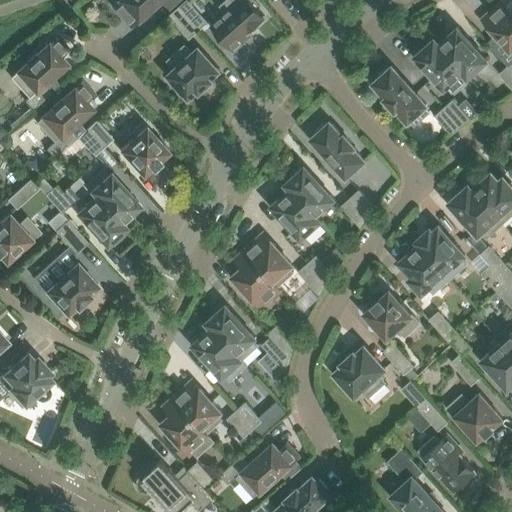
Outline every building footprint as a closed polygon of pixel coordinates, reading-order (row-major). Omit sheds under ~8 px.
[(163,0),(171,8),(179,0),(121,0),(115,6),(133,26),(161,0),(163,0)] [(208,22),(188,0),(186,0),(178,8),(199,30),(208,22)] [(230,48),(265,17),(264,17),(265,16),(256,6),(258,4),(254,0),(225,0),(220,5),(226,13),(211,26),(230,48)] [(511,12),(502,1),(483,19),(510,50),(511,48),(511,12)] [(511,6),(510,9),(502,1),(511,12),(511,6)] [(199,30),(178,8),(169,16),(189,39),(199,30)] [(487,59),(458,27),(439,43),(434,38),(468,76),(487,59)] [(44,83),(67,63),(60,55),(68,49),(56,36),(11,76),(28,96),(25,99),(22,104),(21,111),(24,117),(52,92),(44,83)] [(468,76),(434,38),(414,56),(444,89),(447,86),(452,91),(468,76)] [(210,78),(219,70),(199,47),(192,53),(185,45),(168,60),(175,68),(168,74),(189,97),(197,89),(199,91),(212,80),(210,78)] [(511,69),(508,65),(499,73),(511,87),(511,69)] [(426,105),(392,66),(389,68),(387,66),(374,78),(376,80),(373,82),(386,96),(384,97),(395,110),(397,108),(405,118),(406,116),(411,121),(426,108),(424,106),(426,105)] [(70,128),(92,107),(86,100),(93,94),(81,81),(36,121),(54,141),(46,148),(54,157),(78,137),(70,128)] [(471,120),(452,99),(443,107),(461,127),(471,120)] [(461,127),(443,107),(434,115),(451,134),(461,127)] [(113,138),(96,120),(87,128),(104,146),(113,138)] [(365,160),(353,147),(355,146),(344,134),(343,135),(330,121),(327,124),(325,122),(313,133),(314,135),(311,138),(346,176),(365,160)] [(169,151),(142,122),(130,133),(134,136),(121,148),(143,174),(152,165),(153,166),(160,159),(169,151)] [(104,146),(87,128),(78,136),(95,154),(104,146)] [(13,147),(12,139),(6,133),(0,138),(0,144),(2,146),(7,152),(13,147)] [(31,178),(42,168),(37,162),(28,162),(21,167),(31,178)] [(335,198),(305,165),(286,183),(315,215),(335,198)] [(140,204),(110,172),(107,174),(102,169),(86,183),(126,227),(127,227),(122,221),(140,204)] [(511,185),(503,176),(499,180),(491,172),(472,189),(502,223),(511,213),(511,185)] [(39,187),(31,178),(8,199),(16,208),(39,187)] [(126,227),(86,183),(86,184),(91,189),(75,203),(80,209),(77,211),(107,244),(126,227)] [(315,215),(286,183),(285,183),(290,188),(271,205),(301,238),(320,221),(315,216),(315,215)] [(71,204),(54,186),(45,194),(62,212),(71,204)] [(368,218),(376,207),(359,189),(350,197),(368,218)] [(502,223),(472,189),(466,195),(462,190),(449,202),(478,235),(481,232),(486,237),(502,223)] [(368,218),(350,197),(341,205),(357,224),(361,228),(368,218)] [(0,253),(7,261),(39,231),(27,217),(19,224),(9,213),(0,220),(0,253)] [(88,242),(67,219),(55,230),(76,253),(88,242)] [(465,254),(441,227),(436,231),(435,229),(433,230),(430,227),(416,240),(450,277),(466,263),(461,257),(465,254)] [(293,263),(264,233),(245,250),(280,290),(281,289),(278,286),(295,271),(290,265),(293,263)] [(450,277),(416,240),(415,240),(418,244),(403,257),(405,259),(401,263),(412,275),(409,278),(422,293),(429,287),(433,292),(450,277)] [(506,263),(489,245),(480,253),(490,264),(497,272),(506,263)] [(280,290),(245,250),(244,251),(251,259),(233,276),(261,307),(280,290)] [(333,273),(316,255),(307,263),(327,284),(333,273)] [(89,293),(98,285),(77,262),(47,289),(67,312),(76,304),(78,306),(91,294),(89,293)] [(327,284),(307,263),(298,271),(320,296),(327,284)] [(511,270),(506,263),(497,272),(506,283),(511,288),(511,270)] [(506,283),(497,272),(490,264),(481,273),(497,291),(506,283)] [(511,288),(506,283),(497,291),(511,307),(511,288)] [(419,322),(390,290),(381,298),(380,297),(373,304),(364,312),(387,338),(398,327),(405,335),(419,322)] [(256,337),(226,304),(207,321),(241,359),(257,345),(253,340),(256,337)] [(456,330),(439,311),(430,320),(447,338),(456,330)] [(241,359),(207,321),(206,322),(211,327),(192,344),(222,377),(225,374),(230,379),(246,365),(241,360),(241,359)] [(511,321),(496,336),(511,352),(511,321)] [(294,343),(278,324),(268,333),(290,357),(294,343)] [(472,348),(456,330),(447,338),(460,354),(463,356),(472,348)] [(290,357),(268,333),(271,336),(262,344),(279,363),(286,371),(290,357)] [(511,352),(496,336),(501,342),(481,359),(506,386),(510,382),(511,384),(511,352)] [(414,365),(393,343),(384,351),(405,374),(414,365)] [(378,374),(385,368),(364,345),(356,353),(354,351),(341,362),(343,364),(334,372),(354,395),(361,389),(368,397),(385,382),(378,374)] [(52,379),(47,374),(51,372),(37,356),(34,359),(28,352),(5,373),(15,384),(8,390),(22,406),(52,379)] [(481,376),(464,358),(463,356),(460,354),(451,362),(471,385),(481,376)] [(221,411),(193,380),(173,397),(214,442),(214,441),(207,433),(223,419),(218,414),(221,411)] [(427,399),(415,385),(411,380),(401,389),(418,407),(427,399)] [(503,417),(480,392),(469,402),(462,394),(448,407),(477,440),(486,432),(487,432),(494,426),(494,425),(503,417)] [(214,442),(173,397),(173,398),(180,406),(162,423),(190,454),(192,451),(197,457),(214,442)] [(448,422),(427,399),(418,407),(439,430),(448,422)] [(262,420),(245,402),(236,410),(253,428),(262,420)] [(253,428),(236,410),(227,418),(244,436),(253,428)] [(475,470),(444,436),(441,440),(436,434),(418,450),(454,490),(475,472),(474,471),(475,470)] [(254,497),(299,456),(287,443),(280,450),(273,443),(251,463),(243,454),(220,475),(228,484),(236,477),(254,497)] [(445,511),(415,479),(424,471),(402,448),(387,461),(406,482),(392,495),(407,511),(445,511)] [(205,488),(188,470),(179,478),(170,467),(169,468),(161,459),(157,462),(156,461),(140,476),(138,478),(136,482),(137,486),(139,490),(142,492),(146,493),(149,493),(153,491),(172,511),(178,511),(192,501),(202,511),(215,499),(205,488)] [(214,480),(197,461),(188,470),(205,488),(214,480)] [(268,498),(252,511),(309,511),(330,494),(327,491),(329,489),(318,477),(316,479),(313,476),(299,488),(298,487),(286,498),(287,499),(277,508),(268,498)]
